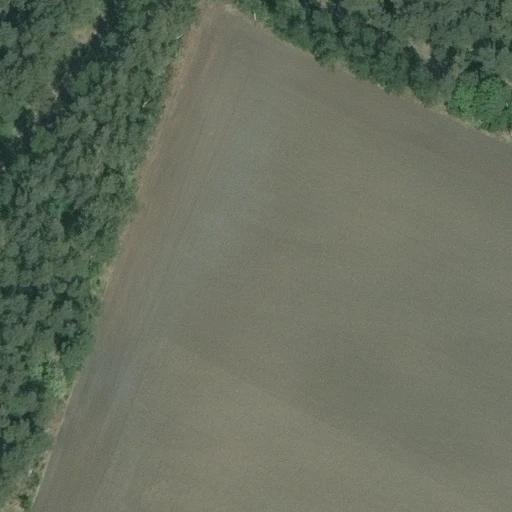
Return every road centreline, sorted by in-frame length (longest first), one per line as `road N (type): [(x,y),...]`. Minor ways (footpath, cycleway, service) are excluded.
road 1 (track): [(309,0),(511,89)]
road 2 (track): [(0,165),(121,0)]
